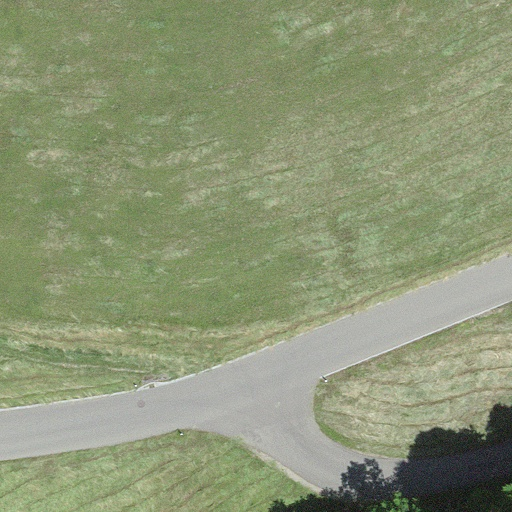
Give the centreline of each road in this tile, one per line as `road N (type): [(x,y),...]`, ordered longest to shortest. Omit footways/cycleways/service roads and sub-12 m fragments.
road 1 (unclassified): [(237,389),(307,455),(397,482),(511,462)]
road 2 (tertiary): [(237,389),(511,286)]
road 3 (tertiary): [(0,428),(237,389)]
